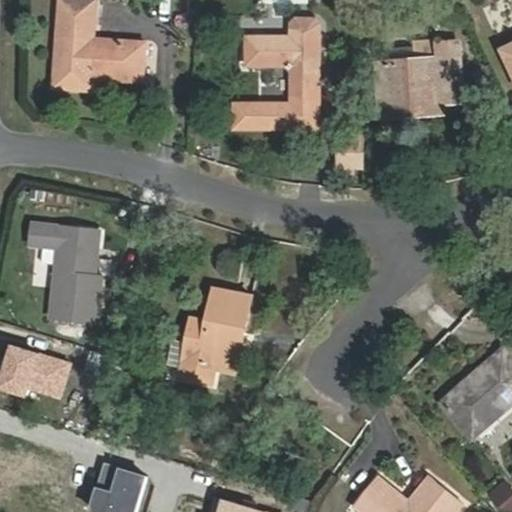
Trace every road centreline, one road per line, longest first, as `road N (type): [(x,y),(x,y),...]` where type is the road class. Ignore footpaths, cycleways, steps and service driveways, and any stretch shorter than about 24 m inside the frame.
road 1 (residential): [(400,211),(311,209),(72,150),(0,144)]
road 2 (residential): [(323,403),(407,305),(400,211)]
